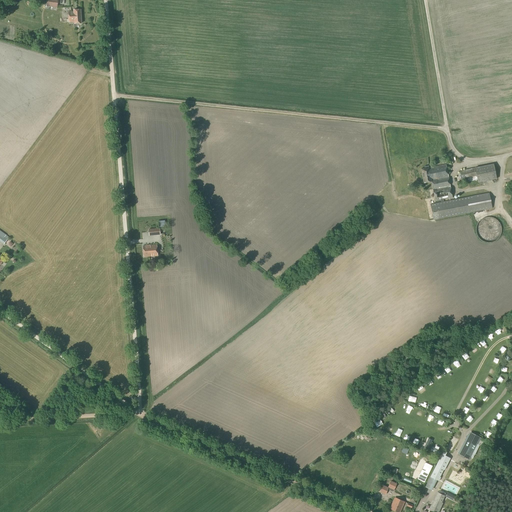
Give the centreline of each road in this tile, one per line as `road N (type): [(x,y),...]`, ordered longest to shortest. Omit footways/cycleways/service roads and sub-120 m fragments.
road 1 (track): [(135,411),(105,0)]
road 2 (track): [(447,129),(115,95)]
road 3 (track): [(361,511),(135,411)]
road 4 (track): [(135,411),(0,310)]
road 5 (track): [(135,411),(0,421)]
